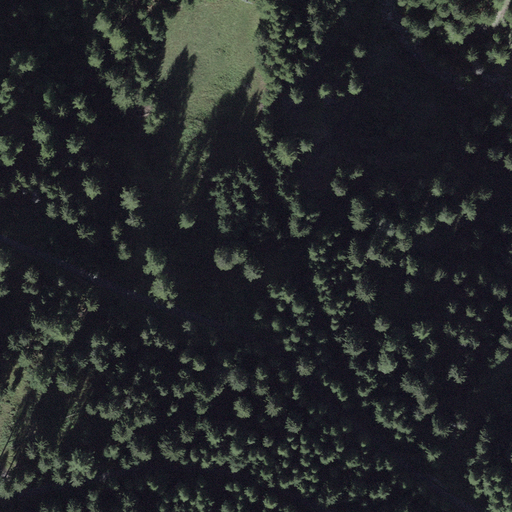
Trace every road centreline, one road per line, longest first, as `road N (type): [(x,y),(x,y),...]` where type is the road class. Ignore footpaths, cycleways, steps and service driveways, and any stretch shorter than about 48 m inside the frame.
road 1 (track): [(471,511),(381,446),(281,354),(0,237)]
road 2 (track): [(0,496),(190,467),(323,511)]
